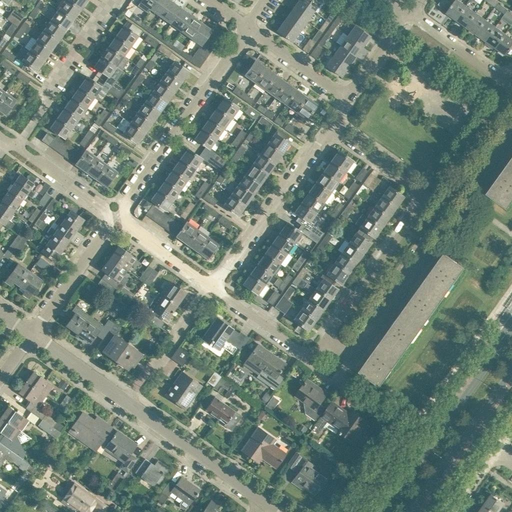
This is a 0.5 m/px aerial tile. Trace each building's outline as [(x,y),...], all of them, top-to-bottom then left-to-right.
[(73,20),(80,10),(66,0),(65,0),(58,10),(73,20)] [(87,0),(66,0),(80,10),(87,0)] [(151,10),(157,0),(141,0),(137,6),(148,13),(151,10)] [(160,17),(172,1),(170,0),(157,0),(151,10),(160,17)] [(314,12),(298,0),(291,10),(307,22),(314,12)] [(322,1),(319,0),(298,0),(314,12),(322,1)] [(451,6),(441,0),(438,5),(447,11),(451,6)] [(466,6),(458,0),(455,0),(454,1),(451,6),(447,11),(446,13),(456,20),(466,6)] [(39,1),(34,8),(39,11),(44,4),(39,1)] [(171,24),(182,8),(172,1),(160,17),(171,24)] [(507,10),(498,3),(495,7),(504,14),(507,10)] [(466,27),(476,13),(466,6),(456,20),(466,27)] [(33,18),(39,11),(34,8),(29,15),(33,18)] [(181,31),(192,15),(182,8),(171,24),(181,31)] [(14,10),(10,15),(20,22),(24,17),(14,10)] [(65,30),(73,20),(58,10),(51,20),(65,30)] [(307,22),(291,10),(284,20),(300,32),(307,22)] [(337,12),(333,10),(326,20),(330,23),(337,12)] [(133,13),(129,18),(139,25),(142,21),(143,20),(133,13)] [(476,34),(486,20),(476,13),(466,27),(476,34)] [(336,27),(343,17),(339,14),(332,24),(336,27)] [(20,22),(10,15),(7,19),(17,27),(20,22)] [(191,38),(202,22),(192,15),(181,31),(191,38)] [(58,41),(65,30),(51,20),(44,30),(58,41)] [(300,32),(284,20),(276,31),(292,42),(300,32)] [(322,33),(330,23),(326,20),(319,30),(322,33)] [(485,41),(496,27),(486,20),(476,34),(485,41)] [(24,21),(19,29),(24,32),(29,25),(24,21)] [(152,28),(142,21),(139,25),(149,32),(152,28)] [(212,30),(202,22),(191,38),(200,45),(201,46),(203,43),(207,38),(212,30)] [(328,37),(336,27),(332,24),(325,34),(328,37)] [(124,25),(116,36),(131,46),(138,36),(124,25)] [(371,36),(355,25),(347,35),(363,47),(371,36)] [(495,48),(505,34),(496,27),(485,41),(489,44),(488,46),(493,49),(494,47),(495,48)] [(162,35),(152,28),(149,32),(159,39),(162,35)] [(19,39),(24,32),(19,29),(14,36),(19,39)] [(51,51),(58,41),(44,30),(36,41),(51,51)] [(315,43),(322,33),(319,30),(312,40),(310,39),(315,43)] [(326,40),(328,37),(325,34),(318,45),(321,47),(326,40)] [(511,45),(511,38),(507,35),(505,34),(495,48),(505,55),(509,50),(510,50),(511,49),(510,48),(511,45)] [(158,43),(147,35),(143,40),(154,48),(158,43)] [(172,43),(162,35),(159,39),(169,47),(172,43)] [(356,57),(363,47),(347,35),(340,45),(356,57)] [(131,46),(116,36),(109,46),(123,56),(131,46)] [(216,44),(207,38),(203,43),(213,49),(216,44)] [(308,53),(315,43),(310,39),(302,49),(308,53)] [(326,40),(321,47),(323,48),(327,51),(332,44),(326,40)] [(43,61),(51,51),(36,41),(29,51),(43,61)] [(182,50),(172,43),(169,47),(179,54),(182,50)] [(213,49),(203,43),(201,46),(200,45),(199,47),(209,54),(213,49)] [(168,57),(171,52),(161,44),(157,50),(168,57)] [(323,48),(321,47),(318,45),(310,55),(315,59),(323,48)] [(349,67),(356,57),(340,45),(333,55),(349,67)] [(123,56),(109,46),(101,56),(116,67),(123,56)] [(209,54),(199,47),(196,51),(206,58),(209,54)] [(2,55),(12,62),(16,57),(5,49),(2,55)] [(192,57),(182,50),(179,54),(189,61),(192,57)] [(36,72),(43,61),(29,51),(21,61),(36,72)] [(206,58),(196,51),(193,56),(203,63),(206,58)] [(341,77),(349,67),(333,55),(325,66),(341,77)] [(116,67),(101,56),(94,67),(109,77),(116,67)] [(203,63),(193,56),(192,57),(189,61),(199,68),(203,63)] [(140,58),(135,65),(140,68),(145,61),(140,58)] [(0,62),(0,64),(6,69),(10,64),(2,59),(0,62)] [(154,63),(150,59),(144,66),(149,70),(154,63)] [(255,82),(265,68),(255,60),(245,75),(255,82)] [(174,61),(168,69),(167,72),(181,82),(189,72),(174,61)] [(17,70),(10,64),(6,69),(14,74),(17,70)] [(135,75),(140,68),(135,65),(130,72),(135,75)] [(265,90),(276,75),(265,68),(255,82),(265,90)] [(27,85),(31,79),(20,72),(17,77),(27,85)] [(174,92),(181,82),(167,72),(159,82),(174,92)] [(140,73),(135,80),(140,83),(145,76),(140,73)] [(276,97),(286,83),(276,75),(265,90),(276,97)] [(102,87),(87,76),(80,87),(94,97),(102,87)] [(134,90),(140,83),(135,80),(130,87),(134,90)] [(125,89),(114,82),(111,87),(121,94),(125,89)] [(167,103),(174,92),(159,82),(152,92),(167,103)] [(286,105),(296,90),(286,83),(276,97),(286,105)] [(94,97),(80,87),(72,97),(87,108),(94,97)] [(121,94),(111,87),(107,91),(118,99),(121,94)] [(232,92),(243,99),(246,95),(247,94),(236,87),(232,92)] [(296,112),(307,97),(296,90),(286,105),(296,112)] [(159,113),(167,103),(152,92),(145,102),(159,113)] [(16,100),(6,93),(0,100),(0,110),(5,115),(16,100)] [(125,93),(120,101),(125,104),(130,97),(125,93)] [(253,100),(246,95),(243,99),(250,104),(253,100)] [(87,108),(72,97),(65,107),(79,118),(87,108)] [(236,105),(233,103),(231,102),(224,97),(217,107),(232,118),(239,107),(236,105)] [(234,97),(231,102),(233,103),(236,105),(240,101),(234,97)] [(317,105),(307,97),(296,112),(307,119),(317,105)] [(120,111),(125,104),(120,101),(115,108),(120,111)] [(152,123),(159,113),(145,102),(137,113),(152,123)] [(256,109),(264,114),(267,109),(260,104),(256,109)] [(79,118),(65,107),(57,118),(72,128),(79,118)] [(232,118),(217,107),(210,118),(224,128),(232,118)] [(259,114),(248,107),(244,112),(255,120),(259,114)] [(104,109),(99,116),(103,119),(108,112),(104,109)] [(274,115),(267,109),(264,114),(271,119),(274,115)] [(144,134),(152,123),(137,113),(130,123),(144,134)] [(98,126),(103,119),(99,116),(94,123),(98,126)] [(274,121),(281,126),(284,122),(277,117),(274,121)] [(72,128),(57,118),(50,128),(65,139),(72,128)] [(224,128),(210,118),(202,128),(217,139),(224,128)] [(102,127),(112,135),(116,129),(106,121),(102,127)] [(137,144),(144,134),(130,123),(122,134),(137,144)] [(299,131),(290,125),(288,123),(284,128),(295,136),(299,131)] [(217,139),(202,128),(195,139),(201,143),(201,144),(202,145),(203,144),(209,149),(217,139)] [(89,130),(84,137),(89,140),(94,133),(89,130)] [(241,130),(236,137),(241,140),(246,133),(241,130)] [(100,136),(107,141),(111,137),(103,131),(100,136)] [(255,135),(250,131),(245,138),(250,142),(255,135)] [(54,139),(46,133),(41,140),(49,146),(54,139)] [(289,143),(281,138),(275,133),(267,143),(282,154),(289,143)] [(54,149),(61,140),(56,136),(49,146),(54,149)] [(84,147),(89,140),(84,137),(79,144),(84,147)] [(118,142),(111,137),(107,141),(115,146),(118,142)] [(236,147),(241,140),(236,137),(231,144),(236,147)] [(59,153),(66,143),(61,140),(54,149),(59,153)] [(63,156),(70,146),(66,143),(59,153),(63,156)] [(275,164),(282,154),(267,143),(260,154),(275,164)] [(128,157),(132,152),(121,144),(117,149),(128,157)] [(241,145),(236,152),(240,155),(245,148),(241,145)] [(68,159),(75,149),(70,146),(63,156),(68,159)] [(202,159),(188,148),(180,159),(195,169),(202,159)] [(80,153),(75,149),(68,159),(73,163),(80,153)] [(86,172),(96,157),(86,150),(75,164),(86,172)] [(339,150),(331,161),(346,171),(353,161),(339,150)] [(235,162),(240,155),(236,152),(231,159),(235,162)] [(215,154),(212,159),(222,166),(226,161),(215,154)] [(267,174),(275,164),(260,154),(253,164),(267,174)] [(96,179),(106,165),(96,157),(86,172),(96,179)] [(195,169),(180,159),(173,169),(188,180),(195,169)] [(222,166),(212,159),(208,163),(219,171),(222,166)] [(346,171),(331,161),(324,171),(338,181),(346,171)] [(260,185),(267,174),(253,164),(245,174),(260,185)] [(507,208),(511,200),(511,166),(509,164),(500,176),(499,176),(496,180),(496,181),(487,193),(507,208)] [(117,172),(106,165),(96,179),(106,186),(117,172)] [(226,166),(221,173),(226,176),(231,169),(226,166)] [(359,181),(367,171),(362,167),(354,178),(359,181)] [(188,180),(173,169),(166,179),(180,190),(188,180)] [(338,181),(324,171),(316,181),(331,192),(338,181)] [(221,183),(226,176),(221,173),(216,180),(221,183)] [(367,187),(375,176),(370,173),(363,184),(367,187)] [(20,174),(13,184),(26,194),(33,198),(36,193),(30,189),(33,184),(20,174)] [(253,195),(260,185),(245,174),(238,185),(253,195)] [(373,191),(380,180),(375,176),(367,187),(373,191)] [(180,190),(166,179),(158,190),(173,200),(180,190)] [(205,181),(200,188),(204,191),(209,184),(205,181)] [(331,192),(316,181),(309,192),(324,202),(331,192)] [(353,181),(348,188),(352,192),(358,184),(353,181)] [(26,194),(13,184),(6,195),(19,204),(26,194)] [(245,205),(253,195),(238,185),(231,195),(245,205)] [(404,197),(389,186),(382,197),(396,207),(404,197)] [(199,199),(204,191),(200,188),(194,195),(199,199)] [(347,199),(352,192),(348,188),(343,195),(347,199)] [(173,200),(158,190),(151,200),(165,211),(173,200)] [(324,202),(309,192),(302,202),(316,212),(324,202)] [(44,206),(51,196),(46,193),(38,203),(44,206)] [(203,199),(214,206),(217,201),(207,193),(203,199)] [(352,207),(357,200),(359,197),(355,194),(347,204),(352,207)] [(19,204),(6,195),(0,202),(0,205),(12,214),(19,204)] [(238,216),(245,205),(231,195),(223,205),(238,216)] [(389,217),(396,207),(382,197),(374,207),(389,217)] [(51,212),(58,202),(53,198),(46,208),(51,212)] [(190,202),(185,209),(189,212),(195,205),(190,202)] [(313,226),(320,215),(316,212),(302,202),(294,212),(300,216),(296,222),(309,231),(312,226),(313,226)] [(338,202),(333,209),(338,212),(343,205),(338,202)] [(201,208),(208,213),(212,209),(204,203),(201,208)] [(347,214),(352,207),(347,204),(342,211),(347,214)] [(8,220),(12,214),(0,205),(0,221),(2,223),(10,229),(14,224),(8,220)] [(151,218),(158,208),(153,205),(146,214),(151,218)] [(381,228),(389,217),(374,207),(367,217),(381,228)] [(155,221),(162,212),(158,208),(151,218),(155,221)] [(184,219),(189,212),(185,209),(180,216),(184,219)] [(219,214),(212,209),(208,213),(215,218),(219,214)] [(333,220),(338,212),(333,209),(328,216),(333,220)] [(62,211),(58,217),(76,230),(84,220),(71,210),(67,215),(62,211)] [(160,225),(167,215),(162,212),(155,221),(160,225)] [(32,223),(36,216),(33,214),(28,220),(32,223)] [(374,238),(381,228),(367,217),(362,214),(355,225),(357,226),(355,228),(368,237),(369,235),(374,238)] [(164,228),(171,218),(167,215),(160,225),(164,228)] [(228,229),(232,223),(221,216),(217,221),(228,229)] [(69,240),(76,230),(58,217),(54,222),(60,226),(56,231),(69,240)] [(38,227),(42,221),(39,218),(34,225),(38,227)] [(169,231),(176,221),(171,218),(164,228),(169,231)] [(181,225),(176,221),(169,231),(174,234),(181,225)] [(186,244),(197,229),(186,222),(176,236),(186,244)] [(287,222),(280,232),(294,243),(302,232),(287,222)] [(312,226),(309,231),(319,239),(323,234),(312,226)] [(69,240),(56,231),(51,227),(46,233),(51,237),(49,241),(62,250),(69,240)] [(366,239),(368,237),(355,228),(352,232),(355,233),(351,239),(347,237),(345,240),(348,243),(363,253),(371,243),(368,241),(368,240),(367,240),(366,239)] [(197,251),(207,237),(197,229),(186,244),(197,251)] [(319,239),(309,231),(305,236),(316,243),(319,239)] [(294,243),(280,232),(273,243),(287,253),(294,243)] [(327,233),(322,240),(327,243),(331,236),(327,233)] [(7,259),(15,249),(22,238),(18,234),(4,253),(4,254),(3,256),(7,259)] [(54,260),(62,250),(49,241),(44,237),(36,247),(43,252),(54,260)] [(218,244),(207,237),(197,251),(207,259),(218,244)] [(19,252),(27,241),(22,238),(15,249),(19,252)] [(322,250),(327,243),(322,240),(317,247),(322,250)] [(363,253),(348,243),(345,240),(337,250),(341,253),(356,264),(363,253)] [(287,253),(273,243),(265,253),(280,263),(287,253)] [(119,246),(110,258),(122,266),(126,261),(131,265),(136,258),(118,246),(119,246)] [(54,260),(43,252),(40,257),(51,265),(54,260)] [(280,263),(265,253),(258,263),(272,274),(280,263)] [(302,253),(297,260),(301,263),(307,256),(302,253)] [(348,274),(356,264),(341,253),(334,263),(348,274)] [(432,271),(423,283),(443,297),(464,268),(444,253),(435,266),(431,270),(432,271)] [(122,266),(110,258),(105,266),(104,265),(101,270),(114,279),(109,284),(112,286),(119,292),(124,285),(119,282),(128,270),(122,266)] [(296,271),(301,263),(297,260),(292,267),(296,271)] [(272,274),(258,263),(250,274),(265,284),(272,274)] [(341,284),(348,274),(334,263),(326,274),(323,272),(322,274),(335,283),(336,281),(341,284)] [(20,286),(29,272),(18,264),(5,282),(10,285),(14,281),(20,286)] [(144,282),(153,269),(148,266),(139,279),(144,282)] [(149,286),(158,272),(153,269),(144,282),(149,286)] [(301,269),(296,276),(301,280),(301,279),(306,272),(301,269)] [(41,280),(29,272),(20,286),(26,290),(23,294),(28,298),(41,280)] [(265,284),(250,274),(243,284),(257,295),(265,284)] [(287,274),(282,281),(286,284),(292,277),(287,274)] [(333,286),(335,283),(322,274),(319,277),(322,279),(316,289),(330,299),(338,289),(333,286)] [(298,284),(301,280),(296,276),(291,283),(296,286),(298,284)] [(112,286),(109,284),(101,279),(98,284),(108,292),(112,286)] [(307,283),(301,279),(301,280),(298,284),(304,288),(307,283)] [(281,291),(286,284),(282,281),(277,288),(281,291)] [(173,283),(167,291),(163,296),(176,305),(186,292),(173,283)] [(422,327),(443,297),(423,283),(414,295),(410,300),(411,300),(402,312),(422,327)] [(289,286),(274,307),(279,310),(286,300),(287,300),(295,290),(289,286)] [(323,310),(330,299),(316,289),(308,299),(323,310)] [(274,291),(267,301),(272,305),(279,295),(274,291)] [(173,311),(176,305),(163,296),(159,293),(150,306),(157,311),(167,318),(171,313),(172,313),(173,311)] [(142,308),(146,303),(134,295),(131,300),(142,308)] [(315,320),(323,310),(308,299),(301,310),(315,320)] [(292,303),(287,300),(286,300),(279,310),(284,314),(292,303)] [(78,334),(91,316),(76,305),(70,313),(73,315),(66,325),(78,334)] [(308,331),(315,320),(301,310),(293,320),(299,324),(294,330),(300,335),(305,328),(308,331)] [(401,356),(422,327),(402,312),(393,325),(393,324),(389,329),(390,329),(381,342),(401,356)] [(163,323),(153,316),(149,313),(145,318),(160,328),(163,323)] [(113,324),(115,322),(116,320),(113,317),(110,321),(108,320),(104,326),(91,316),(78,334),(90,342),(97,332),(104,337),(113,324)] [(203,336),(211,342),(219,348),(225,339),(240,350),(249,338),(240,331),(239,333),(232,329),(231,330),(224,325),(225,323),(217,317),(203,336)] [(115,360),(127,343),(115,335),(120,328),(118,327),(119,325),(115,322),(113,324),(104,337),(102,339),(108,344),(103,351),(115,360)] [(380,385),(401,356),(381,342),(372,354),(372,353),(369,358),(369,359),(360,371),(380,385)] [(142,354),(134,348),(127,343),(115,360),(128,369),(131,364),(133,366),(142,354)] [(258,344),(252,352),(243,365),(257,375),(256,377),(275,391),(284,378),(278,374),(286,364),(273,354),(271,356),(257,347),(259,344),(258,344)] [(190,355),(179,347),(171,358),(182,366),(190,355)] [(34,373),(27,383),(46,396),(53,386),(33,371),(33,372),(34,373)] [(199,385),(190,378),(182,372),(166,395),(186,409),(202,387),(199,385)] [(221,377),(214,388),(219,391),(222,386),(228,391),(232,385),(221,377)] [(296,395),(305,402),(306,413),(315,420),(315,421),(325,407),(320,404),(327,393),(320,388),(318,391),(306,382),(296,395)] [(46,396),(27,383),(20,393),(19,392),(18,392),(30,401),(25,408),(42,420),(61,433),(65,427),(43,412),(38,406),(46,396)] [(73,399),(67,395),(59,406),(65,410),(73,399)] [(215,396),(205,410),(218,419),(214,424),(215,425),(220,417),(226,422),(224,425),(231,431),(242,416),(215,396)] [(342,409),(332,402),(322,416),(312,429),(318,434),(328,421),(339,429),(338,431),(352,441),(366,421),(352,411),(349,417),(343,412),(342,409)] [(9,408),(2,418),(20,431),(28,420),(8,406),(8,407),(9,408)] [(95,451),(112,428),(101,420),(98,423),(82,412),(77,420),(69,432),(95,451)] [(20,431),(2,418),(0,420),(0,432),(3,434),(3,436),(0,440),(0,442),(23,458),(26,454),(17,435),(20,431)] [(42,420),(38,426),(56,439),(61,433),(42,420)] [(257,427),(241,450),(259,463),(262,458),(275,468),(284,455),(277,450),(278,449),(271,444),(274,439),(257,427)] [(127,473),(138,458),(130,453),(136,445),(134,446),(124,439),(125,437),(117,431),(114,435),(113,434),(112,436),(113,437),(105,448),(123,461),(119,468),(127,473)] [(23,458),(0,442),(0,467),(1,467),(3,464),(3,461),(5,458),(8,458),(8,460),(11,462),(13,462),(20,466),(20,468),(23,470),(25,470),(30,463),(23,458)] [(325,479),(311,469),(313,465),(296,453),(287,465),(298,473),(293,479),(314,494),(318,489),(319,490),(320,488),(319,487),(325,479)] [(145,459),(134,473),(153,486),(155,482),(158,484),(164,477),(170,469),(158,460),(154,465),(145,459)] [(118,472),(107,487),(114,492),(124,477),(118,472)] [(161,493),(157,500),(162,504),(167,497),(171,491),(183,499),(179,504),(180,507),(183,509),(186,509),(189,504),(196,495),(197,495),(198,493),(197,493),(199,490),(181,477),(175,485),(169,481),(164,489),(161,493)] [(102,511),(106,506),(98,500),(74,484),(62,501),(66,504),(74,510),(75,508),(80,511),(85,511),(91,504),(102,511)] [(497,511),(504,503),(494,496),(491,494),(484,504),(494,511),(497,511)] [(2,496),(0,499),(0,502),(6,506),(9,502),(2,496)] [(212,499),(202,511),(220,511),(215,508),(219,504),(212,499)] [(45,500),(42,505),(49,510),(52,505),(45,500)]
